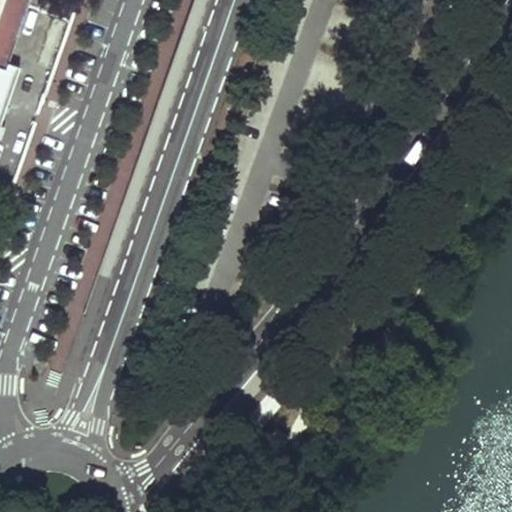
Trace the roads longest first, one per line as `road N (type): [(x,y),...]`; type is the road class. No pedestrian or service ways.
road 1 (residential): [(124,511),(184,460),(394,189),(511,7)]
road 2 (residential): [(137,0),(2,383),(14,463)]
road 3 (secondary): [(228,0),(64,454)]
